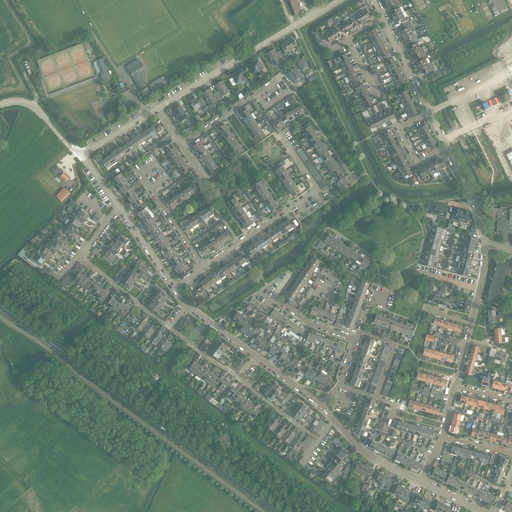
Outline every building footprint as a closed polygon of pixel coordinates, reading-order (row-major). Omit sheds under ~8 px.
[(296,0),(285,0),(291,16),(299,13),(298,10),(300,9),(296,0)] [(390,12),(393,17),(402,13),(399,8),(402,7),(400,4),(395,6),(396,9),(390,12)] [(360,12),(365,21),(370,18),(367,12),(369,11),(366,5),(358,10),(360,12)] [(402,13),(393,17),(395,23),(401,20),(403,22),(408,19),(407,17),(404,11),(402,13)] [(351,15),(354,20),(357,18),(360,24),(365,21),(360,12),(355,15),(354,13),(351,15)] [(345,21),(350,30),(355,27),(352,22),(354,20),(351,15),(348,16),(350,19),(345,21)] [(336,24),(339,29),(342,28),(345,33),(350,30),(345,21),(340,24),(339,22),(336,24)] [(400,32),(403,37),(412,32),(409,27),(411,26),(410,23),(404,26),(406,29),(400,32)] [(330,31),(335,40),(340,36),(337,31),(339,29),(336,24),(333,26),(334,28),(330,31)] [(367,33),(369,38),(377,34),(375,29),(367,33)] [(330,43),(335,40),(330,31),(325,34),(324,32),(321,33),(324,39),(327,37),(330,43)] [(411,39),(412,42),(418,39),(417,36),(414,37),(412,32),(403,37),(405,42),(411,39)] [(317,34),(313,36),(318,45),(322,43),(317,34)] [(369,38),(372,42),(380,38),(377,34),(369,38)] [(285,52),(296,45),(292,38),(281,45),(285,52)] [(372,42),(374,47),(382,43),(380,38),(372,42)] [(408,47),(411,53),(420,48),(417,43),(419,42),(418,39),(412,42),(414,44),(408,47)] [(374,47),(376,51),(384,47),(382,43),(374,47)] [(376,51),(379,56),(386,52),(384,47),(376,51)] [(419,55),(420,58),(426,55),(425,52),(422,53),(420,48),(411,53),(413,58),(419,55)] [(281,63),(285,60),(281,53),(277,55),(274,50),(267,54),(273,65),(280,61),(281,63)] [(389,57),(386,52),(379,56),(381,61),(389,57)] [(336,65),(340,63),(347,59),(348,60),(350,58),(349,56),(347,58),(345,54),(333,60),(336,65)] [(299,61),(286,69),(288,72),(287,73),(288,75),(292,81),(294,80),(296,82),(296,84),(299,82),(302,80),(306,77),(299,66),(300,68),(301,69),(307,65),(305,62),(308,60),(305,55),(298,60),(299,61)] [(416,63),(419,68),(428,64),(425,59),(428,58),(426,55),(420,58),(422,60),(416,63)] [(385,62),(387,67),(395,63),(392,58),(385,62)] [(102,59),(96,61),(102,76),(101,76),(103,82),(110,79),(108,73),(108,74),(106,70),(108,69),(106,63),(104,64),(102,59)] [(340,63),(342,67),(350,63),(348,60),(347,59),(340,63)] [(264,74),(268,71),(264,64),(261,65),(257,60),(248,65),(254,74),(262,69),(264,74)] [(428,64),(419,68),(421,74),(427,71),(428,74),(434,71),(434,69),(431,62),(428,64)] [(129,71),(139,88),(140,89),(147,85),(140,73),(145,70),(141,63),(129,71)] [(342,67),(345,72),(352,68),(352,67),(350,63),(342,67)] [(387,67),(389,71),(397,67),(395,63),(387,67)] [(352,68),(345,72),(347,77),(355,73),(353,69),(355,68),(354,66),(352,67),(352,68)] [(389,71),(392,76),(399,72),(397,67),(389,71)] [(232,77),(229,80),(233,86),(236,84),(237,85),(245,80),(247,83),(250,81),(246,73),(243,75),(240,70),(231,75),(232,77)] [(392,76),(394,81),(402,77),(399,72),(392,76)] [(347,77),(349,82),(357,78),(358,79),(360,78),(359,76),(357,77),(355,73),(347,77)] [(152,92),(168,82),(167,82),(164,75),(148,85),(152,92)] [(404,81),(402,77),(394,81),(396,85),(404,81)] [(360,83),(358,79),(357,78),(349,82),(352,87),(360,83)] [(218,91),(216,93),(219,99),(222,97),(221,96),(228,91),(222,81),(215,85),(218,91)] [(121,82),(119,84),(122,88),(123,91),(128,88),(127,85),(124,87),(121,82)] [(354,88),(357,93),(365,89),(365,90),(368,89),(367,87),(364,88),(362,84),(354,88)] [(148,87),(140,92),(143,97),(150,92),(148,87)] [(216,101),(219,99),(216,93),(212,95),(209,89),(202,93),(209,105),(216,100),(216,101)] [(357,93),(359,98),(367,94),(365,90),(365,89),(357,93)] [(394,101),(395,101),(408,95),(405,90),(397,94),(399,98),(394,101)] [(359,98),(362,103),(369,99),(369,98),(367,94),(359,98)] [(408,95),(395,101),(395,102),(400,100),(402,104),(410,100),(408,95)] [(369,99),(362,103),(364,108),(372,104),(370,100),(372,98),(371,96),(369,98),(369,99)] [(206,107),(204,104),(206,102),(205,101),(203,102),(201,98),(197,101),(195,98),(189,101),(191,104),(194,110),(201,106),(203,109),(206,107)] [(399,110),(400,111),(412,104),(410,100),(402,104),(404,107),(399,110)] [(295,108),(299,115),(305,111),(300,104),(295,108)] [(412,104),(400,111),(405,109),(407,113),(415,109),(412,104)] [(188,118),(191,116),(187,111),(185,113),(181,106),(173,111),(180,121),(187,117),(188,118)] [(381,114),(385,122),(390,119),(384,106),(383,107),(385,112),(381,114)] [(384,106),(390,119),(395,117),(391,109),(387,111),(384,106)] [(239,115),(240,114),(243,119),(250,114),(247,109),(246,110),(244,107),(235,113),(237,115),(239,114),(239,115)] [(289,111),(294,118),(299,115),(295,108),(289,111)] [(417,113),(415,109),(407,113),(408,116),(406,118),(407,119),(410,118),(409,117),(417,113)] [(284,115),(289,122),(294,118),(289,111),(284,115)] [(372,118),(376,126),(381,124),(374,111),(373,112),(376,116),(372,118)] [(374,111),(381,124),(385,122),(381,114),(378,115),(375,111),(374,111)] [(243,119),(247,124),(254,119),(250,114),(243,119)] [(279,118),(284,125),(289,122),(284,115),(279,118)] [(279,129),(284,125),(279,118),(274,121),(274,120),(271,122),(274,128),(277,126),(279,129)] [(372,129),(376,126),(372,118),(369,120),(367,118),(366,119),(367,121),(368,121),(372,129)] [(247,124),(250,129),(258,124),(254,119),(247,124)] [(156,133),(156,132),(161,129),(156,122),(151,126),(152,127),(156,133)] [(218,129),(221,134),(228,129),(225,124),(222,126),(221,124),(217,127),(218,129)] [(250,129),(254,134),(261,129),(264,128),(263,126),(260,128),(258,124),(250,129)] [(303,131),(306,136),(313,131),(310,126),(307,128),(305,125),(300,129),(302,132),(303,131)] [(417,129),(419,133),(420,134),(428,130),(425,125),(417,129)] [(147,130),(152,137),(157,133),(156,132),(156,133),(152,127),(147,130)] [(221,134),(225,139),(232,134),(228,129),(221,134)] [(258,140),(261,138),(262,140),(266,137),(265,135),(261,129),(254,134),(258,140)] [(146,140),(146,141),(152,137),(147,130),(142,133),(142,134),(146,140)] [(428,130),(420,134),(419,133),(417,134),(418,136),(420,135),(422,138),(430,134),(428,130)] [(306,136),(310,141),(317,136),(313,131),(306,136)] [(384,141),(392,137),(390,132),(388,133),(387,131),(377,135),(379,139),(380,138),(382,137),(384,141)] [(136,136),(141,143),(146,140),(142,134),(142,133),(141,132),(136,136)] [(225,139),(225,140),(229,144),(236,139),(232,134),(225,139)] [(432,139),(430,134),(422,138),(424,142),(424,143),(432,139)] [(136,146),(141,143),(136,136),(131,140),(132,141),(132,140),(136,146)] [(310,141),(313,146),(321,141),(317,136),(310,141)] [(392,137),(384,141),(386,144),(386,145),(394,141),(392,137)] [(229,144),(232,149),(239,144),(236,139),(229,144)] [(424,143),(424,142),(421,143),(422,145),(425,144),(427,148),(435,144),(432,139),(424,143)] [(127,144),(132,151),(137,147),(136,146),(132,140),(132,141),(127,144)] [(471,141),(465,144),(468,149),(477,145),(474,140),(471,141)] [(193,146),(196,151),(203,146),(200,141),(193,146)] [(313,146),(317,151),(324,146),(321,141),(313,146)] [(394,141),(386,145),(386,144),(383,145),(384,147),(387,146),(389,150),(397,146),(394,141)] [(161,146),(163,148),(166,153),(174,147),(171,142),(168,144),(166,142),(161,146)] [(126,153),(126,154),(132,151),(127,144),(122,147),(126,153)] [(243,150),(239,144),(232,149),(236,154),(243,150)] [(477,145),(468,149),(471,154),(476,151),(479,150),(477,145)] [(121,157),(126,153),(122,147),(121,146),(116,150),(121,157)] [(196,151),(200,156),(207,151),(203,146),(196,151)] [(317,151),(320,156),(328,151),(324,146),(317,151)] [(397,146),(389,150),(390,153),(391,154),(399,150),(397,146)] [(174,147),(166,153),(167,153),(171,157),(178,153),(174,147)] [(116,160),(121,157),(116,150),(111,153),(111,154),(112,154),(116,160)] [(390,153),(388,155),(389,156),(391,155),(393,159),(401,155),(399,150),(391,154),(390,153)] [(200,156),(203,161),(210,157),(207,151),(200,156)] [(320,156),(324,161),(331,157),(328,151),(320,156)] [(171,157),(174,163),(181,158),(178,153),(171,157)] [(107,158),(111,165),(116,161),(116,160),(112,154),(111,154),(107,158)] [(401,155),(393,159),(395,162),(395,163),(403,159),(401,155)] [(479,157),(474,160),(476,166),(485,162),(482,156),(479,157)] [(203,161),(207,166),(214,162),(210,157),(203,161)] [(324,161),(327,166),(334,162),(331,157),(324,161)] [(106,168),(111,165),(107,158),(101,161),(106,168)] [(174,163),(178,168),(185,163),(181,158),(174,163)] [(440,169),(439,169),(441,171),(442,170),(441,168),(445,166),(441,158),(436,161),(440,169)] [(403,159),(395,163),(395,162),(393,164),(390,165),(391,167),(396,164),(398,168),(406,164),(403,159)] [(275,170),(279,176),(286,171),(282,166),(286,164),(284,161),(276,166),(278,168),(275,170)] [(436,171),(439,169),(440,169),(436,161),(432,163),(436,171)] [(210,172),(213,170),(215,172),(220,169),(218,166),(217,167),(214,162),(207,166),(210,172)] [(327,166),(331,172),(338,167),(334,162),(327,166)] [(485,162),(476,166),(479,171),(485,168),(488,167),(485,162)] [(180,173),(182,176),(187,173),(186,170),(189,168),(185,163),(178,168),(181,173),(180,173)] [(432,163),(427,165),(431,173),(430,174),(432,176),(433,175),(432,173),(436,171),(432,163)] [(406,164),(398,168),(400,172),(408,168),(406,164)] [(423,167),(427,176),(430,174),(431,173),(427,165),(423,167)] [(65,182),(69,178),(57,167),(52,172),(56,175),(57,174),(65,182)] [(331,172),(334,177),(341,172),(338,167),(331,172)] [(423,177),(427,176),(423,167),(418,170),(418,171),(420,173),(420,175),(419,175),(418,177),(419,178),(420,178),(422,177),(422,178),(421,178),(422,181),(424,180),(423,177)] [(397,173),(398,175),(401,173),(402,177),(410,173),(408,168),(400,172),(397,173)] [(279,176),(282,181),(289,176),(286,171),(279,176)] [(334,177),(338,182),(345,177),(341,172),(334,177)] [(114,178),(117,182),(117,183),(123,179),(124,179),(125,178),(121,173),(114,178)] [(488,174),(482,177),(485,182),(493,178),(491,173),(488,174)] [(282,181),(286,186),(293,181),(289,176),(282,181)] [(340,187),(342,190),(347,187),(350,185),(348,182),(345,177),(338,182),(341,187),(340,187)] [(116,183),(120,188),(127,184),(124,179),(123,179),(117,183),(117,182),(116,183)] [(253,186),(257,191),(264,186),(260,181),(253,186)] [(286,186),(289,191),(296,186),(293,181),(286,186)] [(188,187),(193,194),(198,190),(193,183),(188,187)] [(124,193),(130,189),(130,188),(127,184),(120,188),(124,193)] [(257,191),(260,196),(267,191),(264,186),(257,191)] [(289,191),(293,196),(300,191),(296,186),(289,191)] [(183,190),(187,197),(193,194),(188,187),(183,190)] [(64,188),(56,196),(62,201),(69,193),(64,188)] [(124,193),(128,198),(135,193),(131,188),(130,188),(130,189),(124,193)] [(178,194),(182,201),(187,197),(183,190),(178,194)] [(260,196),(263,201),(271,196),(267,191),(260,196)] [(128,198),(131,202),(131,203),(137,199),(138,198),(135,193),(128,198)] [(172,197),(177,205),(182,201),(178,194),(172,197)] [(263,201),(267,206),(274,201),(271,196),(263,201)] [(172,208),(177,205),(172,197),(167,201),(172,208)] [(228,203),(231,208),(239,203),(235,198),(228,203)] [(136,207),(138,209),(144,205),(142,202),(140,204),(137,199),(131,203),(131,202),(130,203),(134,208),(136,207)] [(278,207),(274,201),(267,206),(271,211),(278,207)] [(231,208),(235,213),(242,208),(239,203),(231,208)] [(431,208),(430,214),(433,216),(434,214),(439,216),(442,205),(436,204),(435,209),(431,208)] [(141,219),(142,218),(141,218),(147,214),(147,213),(144,209),(146,207),(144,205),(138,209),(140,211),(137,213),(141,219)] [(442,205),(439,216),(445,217),(445,218),(449,219),(450,213),(447,212),(448,207),(442,205)] [(508,205),(499,207),(500,214),(510,212),(508,205)] [(203,210),(208,217),(213,213),(209,206),(203,210)] [(235,213),(238,218),(246,213),(242,208),(235,213)] [(77,214),(86,220),(89,216),(81,209),(77,214)] [(452,214),(451,220),(454,221),(454,222),(460,224),(463,211),(457,209),(456,215),(452,214)] [(198,213),(203,220),(208,217),(203,210),(198,213)] [(463,211),(460,224),(466,225),(466,224),(470,225),(471,219),(468,218),(469,212),(463,211)] [(141,218),(142,218),(145,223),(152,218),(150,215),(151,214),(150,212),(147,213),(147,214),(141,218)] [(510,212),(500,214),(502,220),(508,219),(511,218),(510,212)] [(193,217),(198,224),(203,220),(198,213),(193,217)] [(238,218),(242,223),(249,218),(246,213),(238,218)] [(73,217),(81,223),(83,224),(86,220),(77,214),(74,218),(73,217)] [(70,221),(78,227),(81,223),(73,217),(70,221)] [(188,220),(193,227),(198,224),(193,217),(188,220)] [(145,223),(148,228),(154,224),(155,223),(152,218),(145,223)] [(253,224),(249,218),(242,223),(245,228),(253,224)] [(183,224),(186,228),(184,229),(187,235),(191,233),(189,230),(193,227),(188,220),(183,224)] [(288,231),(289,232),(294,229),(293,228),(296,226),(292,221),(290,223),(288,220),(283,224),(288,231)] [(67,225),(75,231),(77,227),(78,227),(70,221),(67,225)] [(147,228),(151,233),(158,229),(154,224),(148,228),(147,228)] [(278,227),(283,234),(288,231),(283,224),(278,227)] [(511,224),(509,225),(503,226),(504,232),(511,230),(511,224)] [(72,236),(71,235),(75,231),(67,225),(64,229),(64,230),(63,232),(71,238),(72,236)] [(432,225),(430,231),(446,235),(447,229),(432,225)] [(273,231),(277,238),(283,234),(278,227),(273,231)] [(158,229),(151,233),(154,239),(155,238),(161,234),(162,233),(159,228),(158,229)] [(55,236),(63,242),(67,238),(58,231),(55,236)] [(221,235),(226,242),(231,238),(226,231),(221,235)] [(273,231),(268,234),(272,241),(277,238),(273,231)] [(430,231),(429,237),(442,240),(444,241),(446,235),(430,231)] [(155,238),(159,243),(166,238),(162,233),(161,234),(155,238)] [(118,238),(125,244),(128,240),(121,234),(118,238)] [(272,241),(268,234),(263,238),(267,245),(272,241)] [(324,241),(329,245),(334,238),(329,234),(327,237),(324,241)] [(216,238),(220,245),(226,242),(221,235),(216,238)] [(52,240),(60,246),(63,242),(55,236),(52,240)] [(466,236),(464,242),(474,244),(476,238),(466,236)] [(429,237),(427,242),(440,246),(442,240),(429,237)] [(112,241),(122,248),(125,244),(118,238),(115,242),(112,241)] [(159,243),(162,248),(168,244),(169,243),(166,238),(159,243)] [(210,242),(215,249),(220,245),(216,238),(210,242)] [(257,241),(262,248),(267,245),(263,238),(257,241)] [(334,238),(329,245),(334,248),(339,241),(334,238)] [(48,243),(57,250),(60,246),(52,240),(49,244),(48,243)] [(109,245),(118,251),(121,247),(122,248),(112,241),(109,245)] [(262,248),(257,241),(252,245),(257,252),(262,248)] [(339,241),(334,248),(339,252),(344,245),(339,241)] [(205,245),(210,252),(215,249),(210,242),(205,245)] [(427,242),(426,248),(439,251),(440,246),(427,242)] [(45,247),(53,253),(56,249),(57,250),(48,243),(45,247)] [(161,249),(165,254),(171,249),(168,244),(162,248),(161,249)] [(39,249),(50,257),(53,253),(45,247),(42,245),(39,249)] [(106,249),(116,256),(115,255),(118,251),(109,245),(106,249)] [(205,256),(210,252),(205,245),(200,249),(205,256)] [(257,252),(252,245),(247,248),(249,251),(247,253),(250,258),(253,256),(252,255),(257,252)] [(344,245),(339,252),(344,255),(349,248),(344,245)] [(349,248),(344,255),(349,259),(354,252),(349,248)] [(426,248),(425,253),(439,257),(440,251),(426,248)] [(38,255),(47,261),(50,257),(39,249),(41,251),(38,255)] [(113,261),(116,256),(106,249),(107,250),(104,255),(105,255),(103,258),(106,261),(108,257),(113,261)] [(168,259),(169,258),(175,254),(171,249),(165,254),(168,259)] [(461,251),(459,257),(472,260),(473,254),(472,254),(462,251),(461,251)] [(354,252),(349,259),(354,263),(359,256),(354,252)] [(169,258),(172,263),(179,258),(176,253),(175,254),(169,258)] [(425,253),(423,259),(437,262),(439,257),(425,253)] [(43,265),(46,261),(36,254),(32,259),(36,263),(38,261),(43,265)] [(236,258),(241,265),(246,261),(246,262),(249,260),(246,255),(243,257),(241,254),(236,258)] [(188,264),(190,262),(192,265),(195,263),(190,256),(187,258),(189,260),(187,261),(188,264)] [(313,256),(309,262),(317,266),(320,261),(313,256)] [(359,256),(354,263),(360,266),(364,259),(359,256)] [(459,257),(458,262),(470,265),(472,260),(459,257)] [(172,263),(176,268),(182,264),(183,263),(179,258),(172,263)] [(231,261),(236,268),(241,265),(236,258),(231,261)] [(364,259),(360,266),(365,270),(370,263),(364,259)] [(423,259),(422,265),(437,269),(439,263),(437,262),(423,259)] [(487,302),(498,304),(499,298),(503,284),(505,277),(506,271),(508,264),(509,261),(504,259),(503,262),(498,261),(496,268),(494,275),(490,288),(489,295),(487,301),(487,302)] [(135,265),(144,272),(143,271),(146,267),(138,260),(135,265)] [(226,265),(231,272),(236,268),(231,261),(226,265)] [(309,262),(306,267),(313,272),(317,266),(309,262)] [(458,262),(457,268),(469,271),(470,265),(458,262)] [(185,269),(182,264),(176,268),(175,269),(178,274),(185,269)] [(133,270),(141,276),(144,272),(135,265),(136,266),(133,270)] [(221,268),(225,275),(231,272),(226,265),(221,268)] [(306,267),(302,272),(310,277),(313,272),(306,267)] [(216,272),(220,279),(225,275),(221,268),(216,272)] [(457,268),(455,273),(467,277),(469,271),(457,268)] [(129,273),(138,280),(141,276),(133,270),(130,274),(129,273)] [(210,275),(215,282),(220,279),(216,272),(210,275)] [(302,272),(299,277),(306,282),(310,277),(302,272)] [(75,278),(74,280),(78,283),(84,276),(79,273),(77,276),(75,278)] [(125,277),(134,283),(137,279),(138,280),(129,273),(125,277)] [(205,279),(210,286),(215,282),(210,275),(205,279)] [(84,276),(78,283),(82,286),(88,278),(88,279),(84,276)] [(131,287),(134,283),(125,277),(122,281),(126,284),(130,287),(131,287)] [(299,277),(295,282),(302,287),(306,282),(299,277)] [(88,278),(82,286),(86,290),(93,280),(92,281),(88,278)] [(200,282),(205,289),(210,286),(205,279),(200,282)] [(93,280),(86,290),(87,288),(91,291),(97,283),(93,280)] [(362,280),(359,286),(367,289),(369,283),(362,280)] [(197,289),(194,290),(192,292),(196,297),(198,296),(201,294),(200,292),(205,289),(200,282),(195,286),(197,289)] [(295,282),(292,287),(299,292),(302,287),(295,282)] [(97,283),(91,291),(95,294),(94,296),(101,286),(97,283)] [(101,286),(94,296),(98,299),(105,291),(101,288),(101,286)] [(358,289),(357,292),(365,295),(367,289),(359,286),(357,286),(356,289),(358,289)] [(443,286),(443,288),(439,304),(446,306),(446,305),(449,305),(450,299),(448,298),(447,299),(443,298),(445,288),(445,287),(443,286)] [(292,287),(288,292),(295,297),(299,292),(292,287)] [(429,300),(432,301),(432,302),(439,304),(443,288),(441,287),(439,292),(438,292),(438,293),(435,293),(434,293),(433,295),(431,294),(429,300)] [(156,293),(165,300),(163,298),(166,294),(159,288),(156,293)] [(105,291),(98,299),(102,302),(109,294),(105,291)] [(292,302),(295,297),(288,292),(285,297),(292,302)] [(357,292),(355,298),(363,301),(365,295),(357,292)] [(154,298),(162,304),(165,300),(156,293),(157,294),(154,298)] [(107,305),(111,308),(116,301),(112,298),(107,305)] [(151,302),(159,308),(162,304),(154,298),(151,302)] [(355,298),(353,304),(361,306),(363,301),(355,298)] [(116,301),(111,308),(115,311),(122,302),(120,304),(116,301)] [(122,302),(115,311),(116,310),(120,313),(119,314),(126,305),(122,302)] [(156,312),(159,308),(151,302),(148,306),(156,312)] [(458,305),(457,308),(457,310),(460,311),(466,313),(468,305),(459,302),(458,305)] [(353,304),(351,309),(359,312),(361,306),(353,304)] [(126,305),(119,314),(123,318),(129,309),(125,306),(126,305)] [(310,314),(316,316),(318,309),(312,307),(310,314)] [(318,309),(316,316),(322,318),(324,311),(318,309)] [(351,309),(349,315),(357,318),(359,312),(351,309)] [(269,316),(275,320),(279,314),(274,310),(269,316)] [(324,311),(322,318),(327,321),(330,313),(324,311)] [(233,322),(236,325),(242,316),(238,313),(232,320),(234,321),(233,322)] [(330,313),(327,321),(333,323),(336,315),(330,313)] [(279,314),(275,320),(280,323),(284,317),(279,314)] [(349,315),(347,321),(354,323),(357,318),(349,315)] [(373,323),(376,324),(375,327),(378,328),(382,317),(376,315),(373,323)] [(489,324),(496,323),(500,323),(500,319),(503,319),(502,315),(498,315),(495,316),(488,316),(489,324)] [(242,316),(236,325),(239,327),(240,326),(242,327),(245,323),(247,320),(242,316)] [(284,317),(280,323),(285,327),(289,320),(284,317)] [(382,317),(378,328),(378,327),(380,328),(381,326),(385,327),(388,319),(382,317)] [(132,326),(136,329),(143,320),(142,321),(138,318),(132,326)] [(442,320),(435,318),(434,319),(433,324),(440,326),(442,320)] [(388,319),(385,327),(391,329),(393,321),(388,319)] [(136,329),(137,329),(137,328),(141,331),(147,324),(143,320),(136,329)] [(289,320),(285,327),(290,330),(294,324),(289,320)] [(442,320),(440,326),(447,328),(449,322),(442,320)] [(352,329),(354,323),(347,321),(345,327),(352,329)] [(393,321),(391,329),(396,331),(399,323),(393,321)] [(449,322),(447,328),(454,330),(456,324),(449,322)] [(240,333),(244,335),(250,327),(245,323),(242,327),(239,330),(241,331),(240,333)] [(399,323),(396,331),(402,333),(405,325),(399,323)] [(147,324),(141,331),(145,334),(144,335),(145,335),(151,327),(147,324)] [(294,324),(290,330),(295,334),(299,327),(294,324)] [(456,324),(454,330),(460,333),(462,327),(456,324)] [(405,325),(402,333),(408,335),(411,328),(405,325)] [(151,327),(145,335),(149,338),(154,331),(150,328),(151,327)] [(250,327),(244,335),(247,338),(248,336),(250,337),(251,336),(253,338),(258,330),(256,328),(255,330),(250,327)] [(299,327),(295,334),(300,337),(304,331),(299,327)] [(253,345),(257,347),(263,339),(258,335),(261,332),(258,330),(253,338),(255,339),(253,343),(254,344),(253,345)] [(154,331),(149,338),(153,342),(159,333),(158,334),(154,331)] [(159,333),(153,342),(154,341),(158,344),(163,336),(159,333)] [(306,341),(312,343),(315,335),(309,333),(306,341)] [(315,335),(312,343),(318,345),(321,337),(315,335)] [(508,335),(495,336),(496,343),(505,342),(505,338),(508,337),(508,335)] [(163,336),(158,344),(161,347),(161,348),(167,339),(163,336)] [(321,337),(318,345),(323,347),(326,339),(321,337)] [(367,338),(365,344),(372,347),(374,341),(373,340),(369,339),(367,338)] [(167,339),(161,348),(165,351),(166,350),(168,352),(172,346),(170,344),(171,343),(167,340),(168,339),(167,339)] [(263,339),(257,347),(260,350),(261,349),(263,350),(264,349),(268,343),(268,342),(263,339)] [(326,339),(323,347),(329,349),(332,341),(326,339)] [(217,345),(225,351),(228,347),(220,340),(217,345)] [(264,349),(265,350),(264,351),(267,353),(274,345),(269,341),(268,342),(268,343),(264,349)] [(332,341),(329,349),(335,351),(338,343),(332,341)] [(338,343),(335,351),(341,353),(343,354),(345,350),(342,349),(344,345),(338,343)] [(274,345),(267,353),(271,356),(272,355),(273,356),(274,354),(277,356),(282,349),(282,348),(284,345),(282,344),(280,346),(277,344),(276,346),(274,345)] [(365,344),(363,350),(370,353),(372,347),(365,344)] [(214,349),(222,355),(225,351),(217,345),(214,349)] [(473,345),(471,352),(478,355),(479,352),(477,352),(479,347),(473,345)] [(436,351),(434,358),(440,360),(442,353),(443,349),(441,348),(439,352),(436,351)] [(222,355),(214,349),(210,353),(218,359),(221,355),(222,355)] [(278,363),(281,365),(287,357),(283,353),(285,350),(282,349),(277,356),(279,358),(277,360),(279,361),(278,363)] [(363,350),(361,356),(368,358),(370,353),(363,350)] [(471,352),(469,359),(475,361),(476,356),(478,356),(478,355),(471,352)] [(497,353),(495,360),(500,361),(499,363),(502,364),(503,362),(504,362),(506,356),(497,353)] [(448,355),(446,361),(452,363),(454,355),(451,354),(451,355),(448,355)] [(361,356),(358,361),(366,364),(368,358),(361,356)] [(287,357),(281,365),(284,368),(285,366),(287,367),(288,366),(292,360),(287,357)] [(189,368),(193,372),(199,364),(197,362),(198,361),(195,359),(189,368)] [(288,366),(289,367),(288,369),(292,371),(298,362),(299,363),(300,361),(299,360),(297,362),(293,359),(292,360),(288,366)] [(469,359),(467,366),(474,368),(475,366),(473,366),(474,362),(475,361),(469,359)] [(298,362),(292,371),(295,373),(296,372),(297,373),(300,370),(302,372),(310,362),(309,361),(307,364),(305,363),(303,366),(299,363),(298,362)] [(358,361),(356,367),(364,370),(366,364),(358,361)] [(310,362),(302,372),(304,374),(303,375),(305,376),(304,378),(307,380),(314,371),(309,368),(310,366),(309,366),(311,363),(310,362)] [(199,364),(193,372),(197,375),(204,366),(202,364),(201,365),(199,364)] [(204,366),(197,375),(201,378),(208,369),(207,369),(207,370),(205,368),(206,367),(204,366)] [(471,375),(472,370),(474,370),(474,368),(467,366),(465,373),(471,375)] [(356,367),(354,373),(362,375),(364,370),(356,367)] [(208,369),(201,378),(205,381),(212,372),(208,369)] [(315,379),(316,379),(317,380),(316,381),(319,384),(326,376),(327,374),(322,370),(321,371),(321,372),(318,375),(319,375),(315,379)] [(314,371),(307,380),(311,382),(312,381),(313,382),(316,379),(315,379),(319,375),(318,375),(314,371)] [(212,372),(205,381),(209,384),(216,375),(212,372)] [(354,373),(352,379),(359,381),(362,375),(354,373)] [(492,382),(494,374),(489,373),(487,378),(483,376),(481,384),(488,386),(489,381),(492,382)] [(216,375),(209,384),(213,387),(221,377),(220,377),(220,378),(216,375)] [(430,375),(427,385),(427,387),(426,387),(425,391),(428,392),(430,383),(434,384),(436,377),(430,375)] [(326,376),(319,384),(322,386),(323,385),(325,386),(330,379),(326,376)] [(221,377),(213,387),(217,390),(218,389),(225,380),(221,377)] [(357,387),(359,381),(352,379),(350,384),(357,387)] [(441,379),(437,394),(440,395),(441,391),(441,390),(442,386),(446,387),(448,380),(441,379)] [(225,380),(218,389),(222,392),(223,391),(225,392),(231,384),(228,381),(227,382),(225,380)] [(271,386),(279,392),(281,390),(285,393),(287,389),(283,385),(281,387),(275,382),(272,386),(271,385),(271,386)] [(266,388),(276,396),(279,392),(271,386),(270,386),(268,384),(266,388)] [(227,395),(231,398),(237,390),(233,387),(227,395)] [(273,400),(276,396),(266,388),(265,388),(267,390),(264,394),(273,400)] [(237,390),(231,398),(235,401),(241,393),(237,390)] [(241,393),(235,401),(236,401),(239,403),(238,405),(238,406),(245,396),(241,393)] [(461,395),(459,402),(458,401),(457,404),(461,405),(462,403),(465,404),(467,397),(461,395)] [(245,396),(238,406),(242,409),(248,400),(245,397),(245,396)] [(367,398),(365,404),(373,407),(375,401),(367,398)] [(248,400),(242,409),(246,412),(252,403),(248,400)] [(407,407),(414,408),(416,402),(409,400),(407,407)] [(252,403),(246,412),(250,415),(256,407),(252,404),(253,403),(252,403)] [(298,406),(307,413),(311,409),(302,403),(299,407),(298,406)] [(365,404),(363,410),(370,412),(371,410),(374,411),(375,408),(373,407),(365,404)] [(497,405),(493,420),(495,421),(496,416),(496,417),(497,412),(501,413),(500,415),(503,415),(505,410),(502,409),(503,407),(497,405)] [(295,410),(302,416),(305,412),(307,414),(307,413),(298,406),(295,410)] [(256,407),(250,415),(254,418),(260,410),(256,407)] [(434,407),(432,413),(438,415),(440,408),(434,407)] [(299,420),(302,416),(295,410),(292,414),(299,420)] [(363,410),(361,415),(368,418),(370,412),(363,410)] [(361,415),(359,421),(366,424),(368,418),(361,415)] [(264,426),(268,429),(275,420),(274,421),(270,418),(264,426)] [(275,420),(268,429),(269,429),(269,428),(273,431),(279,423),(275,420)] [(359,421),(357,427),(368,431),(364,430),(366,424),(359,421)] [(396,429),(402,431),(404,423),(398,421),(396,429)] [(279,423),(273,431),(277,434),(276,435),(277,435),(283,427),(279,423)] [(404,423),(402,431),(408,432),(410,424),(404,423)] [(410,424),(408,432),(414,434),(416,426),(410,424)] [(416,426),(414,434),(420,436),(422,428),(416,426)] [(283,427),(277,435),(281,438),(286,431),(283,428),(283,427)] [(362,436),(362,435),(364,436),(365,432),(367,433),(368,431),(357,427),(355,433),(362,436)] [(479,430),(477,437),(483,439),(485,432),(484,432),(485,429),(479,427),(479,430)] [(422,428),(420,436),(426,437),(428,429),(422,428)] [(428,429),(426,437),(432,439),(434,431),(428,429)] [(491,433),(489,440),(495,442),(497,435),(496,435),(497,431),(494,430),(493,434),(491,433)] [(286,431),(281,438),(285,441),(291,433),(290,434),(286,431)] [(291,433),(285,441),(286,441),(289,443),(295,436),(291,433)] [(295,436),(289,443),(293,446),(292,447),(293,448),(299,439),(295,436)] [(293,448),(297,451),(298,449),(300,447),(301,445),(303,443),(299,440),(299,439),(293,448)] [(369,447),(374,450),(378,442),(372,440),(369,447)] [(378,442),(374,450),(380,452),(384,445),(378,442)] [(337,450),(345,455),(348,451),(341,445),(337,450)] [(384,445),(380,452),(385,455),(389,448),(384,445)] [(452,446),(450,452),(450,453),(457,455),(459,447),(452,446)] [(459,447),(457,455),(460,456),(460,458),(462,459),(465,449),(459,447)] [(389,448),(385,455),(391,458),(393,453),(395,450),(389,448)] [(465,449),(462,459),(464,459),(465,457),(469,458),(471,451),(465,449)] [(334,454),(343,460),(342,459),(345,455),(337,450),(334,454)] [(471,451),(469,458),(472,459),(472,461),(474,462),(475,460),(477,452),(471,451)] [(395,460),(401,462),(404,455),(398,452),(395,460)] [(477,452),(475,460),(481,461),(483,454),(477,452)] [(331,458),(341,465),(340,464),(343,460),(334,454),(331,458)] [(483,454),(481,461),(488,463),(489,456),(483,454)] [(502,458),(500,463),(506,466),(509,460),(505,459),(506,456),(500,454),(499,457),(502,458)] [(404,455),(401,462),(406,465),(409,458),(404,455)] [(329,463),(338,469),(341,465),(331,458),(332,459),(329,463)] [(409,458),(406,465),(411,468),(415,460),(409,458)] [(415,460),(411,468),(417,470),(418,468),(420,464),(421,463),(415,460)] [(370,475),(373,469),(358,462),(354,470),(368,477),(366,481),(369,482),(372,476),(370,475)] [(326,467),(337,475),(337,474),(335,473),(338,469),(329,463),(326,467)] [(500,463),(497,470),(504,472),(506,466),(500,463)] [(325,472),(334,478),(337,475),(326,467),(328,468),(325,472)] [(443,480),(446,473),(435,467),(431,475),(443,480)] [(497,470),(495,475),(495,476),(502,478),(504,472),(497,470)] [(330,483),(334,478),(325,472),(322,476),(330,483)] [(373,480),(376,482),(381,484),(385,475),(380,473),(378,476),(376,474),(373,480)] [(499,484),(502,478),(495,476),(495,475),(490,473),(490,474),(489,476),(494,478),(493,481),(499,484)] [(385,475),(381,484),(381,485),(380,486),(389,490),(389,489),(391,485),(392,483),(390,482),(391,478),(385,475)] [(446,482),(452,485),(455,477),(450,475),(446,482)] [(455,477),(452,485),(457,487),(461,480),(455,477)] [(461,480),(457,487),(463,490),(466,483),(461,480)] [(466,483),(463,490),(468,493),(472,485),(466,483)] [(395,493),(400,496),(404,488),(398,485),(397,488),(394,487),(391,493),(394,494),(395,493)] [(472,485),(468,493),(474,495),(477,488),(472,485)] [(404,488),(400,496),(406,498),(405,500),(408,501),(409,500),(411,497),(410,496),(411,495),(408,494),(410,491),(404,488)] [(477,488),(474,495),(479,498),(483,491),(477,488)] [(483,491),(479,498),(485,501),(488,493),(483,491)] [(488,493),(485,501),(490,503),(494,496),(488,493)] [(411,503),(414,504),(419,507),(423,498),(418,495),(417,498),(414,497),(411,503)] [(423,498),(419,507),(420,505),(425,508),(425,509),(427,511),(430,505),(428,504),(429,501),(423,498)] [(435,510),(439,511),(440,511),(444,504),(439,502),(437,505),(434,503),(431,510),(434,511),(435,510)]
